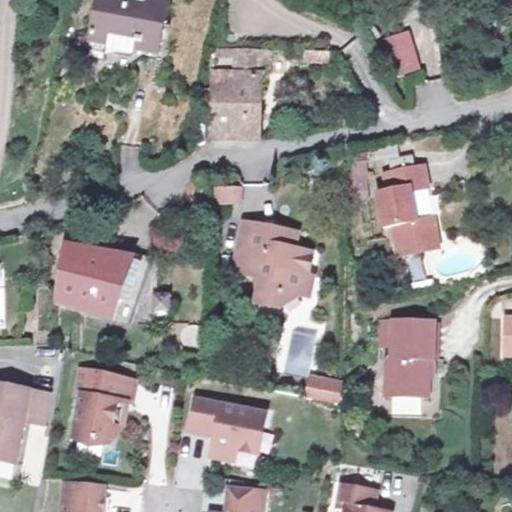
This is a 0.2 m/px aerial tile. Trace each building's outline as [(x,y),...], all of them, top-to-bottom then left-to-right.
[(98,2),(84,70),(134,79),(137,65),(159,68),(169,14),(148,10),(148,14),(134,13),(135,8),(98,2)] [(380,37),(388,76),(417,70),(409,31),(380,37)] [(258,50),(202,49),(203,59),(246,59),(246,73),(259,73),(270,74),(269,50),(258,50)] [(204,104),(259,102),(259,73),(246,73),(246,59),(203,59),(204,104)] [(259,102),(204,104),(204,139),(259,138),(259,102)] [(369,151),(351,152),(353,191),(366,191),(365,162),(369,161),(369,151)] [(422,164),(381,172),(384,190),(374,191),(381,227),(390,225),(396,256),(437,249),(431,216),(414,219),(409,193),(426,190),(422,164)] [(213,207),(240,204),(238,186),(229,187),(229,184),(211,186),(213,207)] [(283,309),(285,301),(299,294),(311,297),(315,277),(308,275),(312,253),(294,250),(297,233),(244,222),(234,271),(263,277),(258,304),(283,309)] [(74,266),(77,251),(63,249),(61,264),(74,266)] [(146,264),(77,251),(74,266),(61,264),(57,302),(89,316),(129,326),(146,264)] [(502,355),(511,355),(511,316),(503,316),(502,355)] [(438,321),(387,319),(385,358),(383,357),(381,397),(430,399),(431,362),(437,362),(438,321)] [(189,362),(188,380),(199,380),(200,363),(189,362)] [(72,391),(75,391),(65,438),(106,446),(123,428),(128,402),(133,403),(137,382),(138,379),(77,369),(72,391)] [(48,395),(28,392),(0,386),(0,463),(14,466),(22,422),(42,427),(48,395)] [(262,414),(193,400),(187,430),(212,436),(209,456),(231,460),(233,448),(255,453),(262,414)] [(99,511),(103,489),(63,484),(58,511),(99,511)] [(257,511),(260,494),(224,490),(222,511),(257,511)] [(373,511),(376,497),(340,491),(337,511),(342,511),(373,511)]
